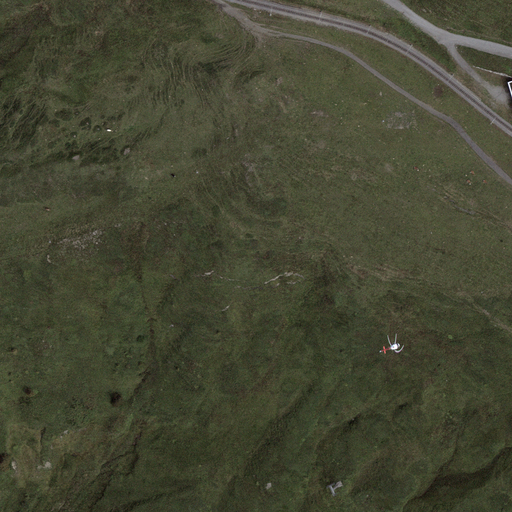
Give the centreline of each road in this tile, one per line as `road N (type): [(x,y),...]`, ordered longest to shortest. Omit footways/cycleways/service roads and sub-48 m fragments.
road 1 (track): [(214,0),(264,30),(351,56),(454,124),(511,182)]
road 2 (track): [(391,0),(441,38),(511,54)]
